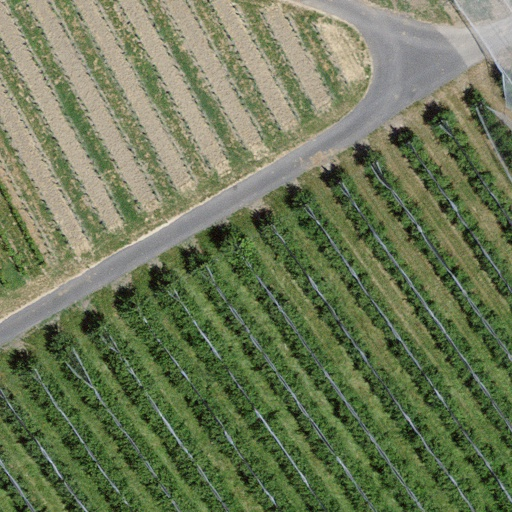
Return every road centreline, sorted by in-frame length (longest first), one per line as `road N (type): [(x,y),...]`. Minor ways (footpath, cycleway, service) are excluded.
road 1 (track): [(0,324),(447,60)]
road 2 (track): [(511,22),(447,60),(311,0)]
